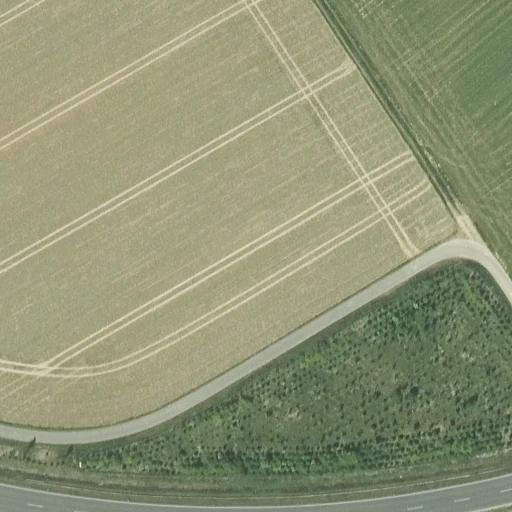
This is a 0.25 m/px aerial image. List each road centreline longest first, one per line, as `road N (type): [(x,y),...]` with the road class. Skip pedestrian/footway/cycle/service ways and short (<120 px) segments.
road 1 (track): [(0,428),(56,440),(133,429),(457,248),(496,266),(511,292)]
road 2 (track): [(315,0),(475,250)]
road 3 (secondary): [(383,511),(511,489)]
